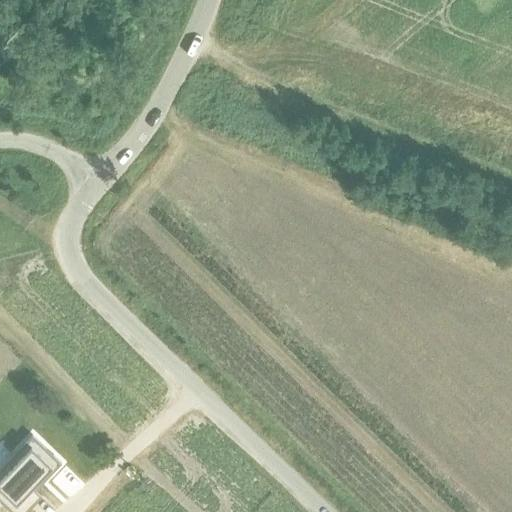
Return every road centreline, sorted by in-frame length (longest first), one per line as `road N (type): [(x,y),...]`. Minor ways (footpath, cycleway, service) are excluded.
road 1 (tertiary): [(98,183),(74,217),(71,262),(323,511)]
road 2 (tertiary): [(98,183),(173,79),(207,0)]
